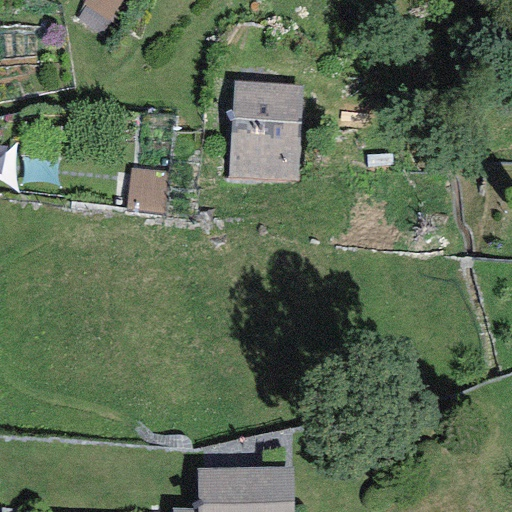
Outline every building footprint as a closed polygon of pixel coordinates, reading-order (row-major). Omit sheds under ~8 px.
[(122,0),(89,0),(84,7),(108,22),(122,0)] [(134,0),(126,13),(136,20),(148,0),(134,0)] [(302,91),(235,86),(228,178),(296,183),(302,91)] [(171,176),(131,171),(126,210),(166,215),(171,176)] [(294,511),(295,473),(199,473),(199,510),(173,510),(172,511),(294,511)]
